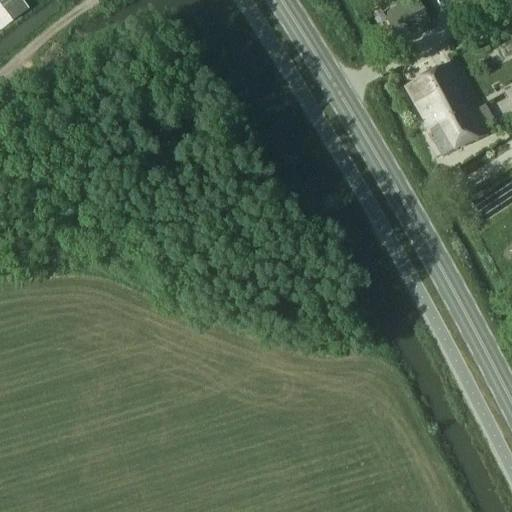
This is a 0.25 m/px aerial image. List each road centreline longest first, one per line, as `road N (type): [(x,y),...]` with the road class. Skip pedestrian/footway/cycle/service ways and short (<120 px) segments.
road 1 (secondary): [(511,412),(392,197),(265,0)]
road 2 (track): [(100,0),(0,72)]
